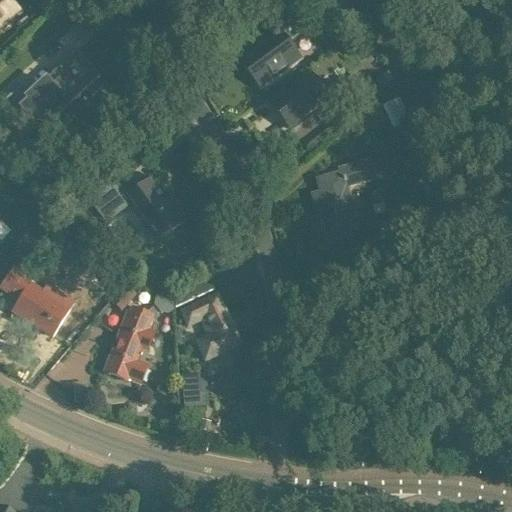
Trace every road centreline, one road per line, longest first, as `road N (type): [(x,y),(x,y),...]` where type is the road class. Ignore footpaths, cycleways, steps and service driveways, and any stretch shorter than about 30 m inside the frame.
road 1 (residential): [(276,490),(282,344),(259,226),(208,125),(168,68),(101,0)]
road 2 (secondary): [(276,490),(113,449),(0,398)]
road 3 (track): [(511,304),(436,343),(282,344)]
road 4 (secondary): [(511,500),(417,487),(276,490)]
